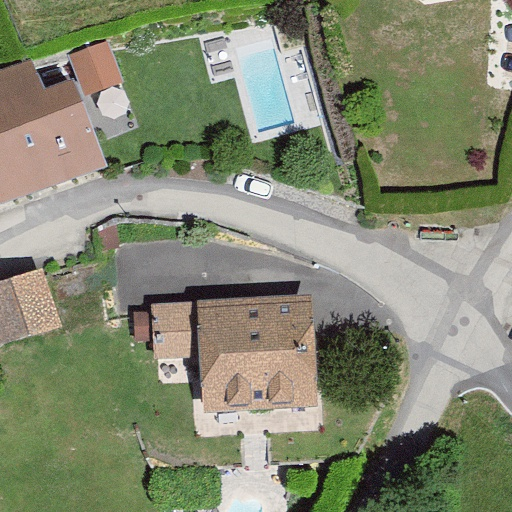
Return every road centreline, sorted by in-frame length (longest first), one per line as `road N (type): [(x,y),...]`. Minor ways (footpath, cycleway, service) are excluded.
road 1 (unclassified): [(0,259),(113,202),(185,197),(286,219),(398,269),(466,322)]
road 2 (unclassified): [(466,322),(368,511)]
